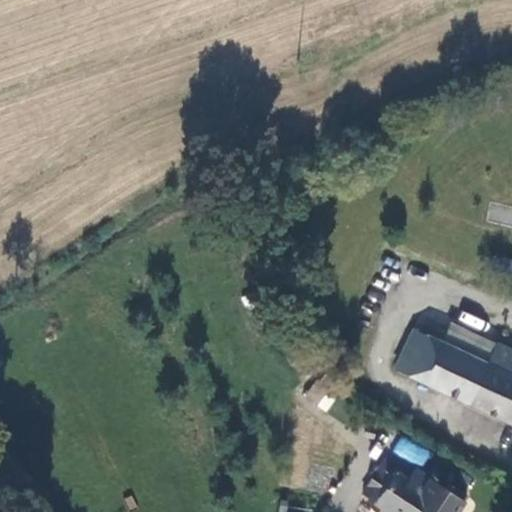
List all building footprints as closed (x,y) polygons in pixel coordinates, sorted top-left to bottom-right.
[(511,205),(490,201),(486,220),(511,225),(511,205)] [(461,311),(457,322),(479,331),(484,320),(461,311)] [(395,368),(511,425),(511,354),(494,346),(486,362),(415,328),(395,368)] [(324,412),(336,398),(315,381),(304,395),(324,412)] [(391,450),(422,466),(430,451),(399,435),(391,450)] [(420,492),(383,468),(366,495),(376,502),(374,507),(382,511),(457,511),(475,485),(442,465),(431,483),(427,480),(420,492)]
